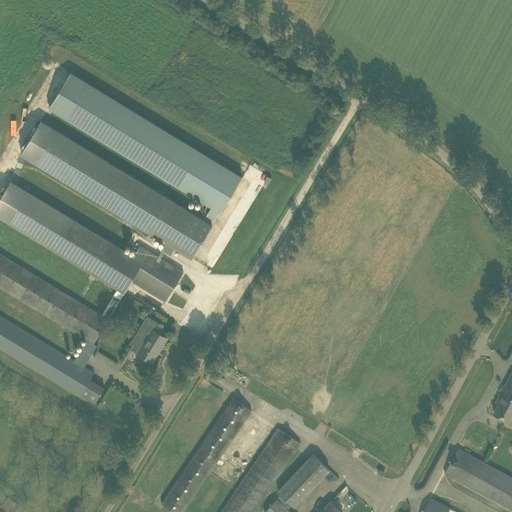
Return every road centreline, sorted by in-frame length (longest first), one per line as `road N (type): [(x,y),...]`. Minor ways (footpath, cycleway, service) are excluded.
road 1 (unclassified): [(511,231),(497,196),(443,147),(213,0)]
road 2 (unclassified): [(105,511),(245,285)]
road 3 (unclassified): [(388,511),(511,284)]
road 4 (track): [(361,98),(245,285)]
